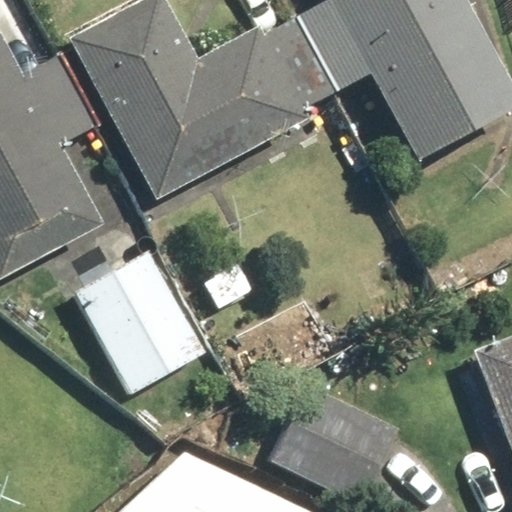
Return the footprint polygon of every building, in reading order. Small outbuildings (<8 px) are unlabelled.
[(511,109),(511,79),(470,0),(326,0),(267,31),(263,23),(200,56),(170,0),(140,0),(73,35),(158,196),(314,116),(308,105),(374,70),(420,157),(511,109)] [(9,19),(0,23),(0,274),(2,278),(108,222),(65,142),(103,122),(65,51),(35,67),(9,19)] [(137,229),(63,272),(134,393),(164,376),(181,406),(215,387),(198,357),(208,351),(137,229)] [(511,335),(480,347),(511,430),(511,335)] [(309,383),(272,459),(365,504),(402,427),(309,383)] [(316,511),(187,451),(121,511),(316,511)]
